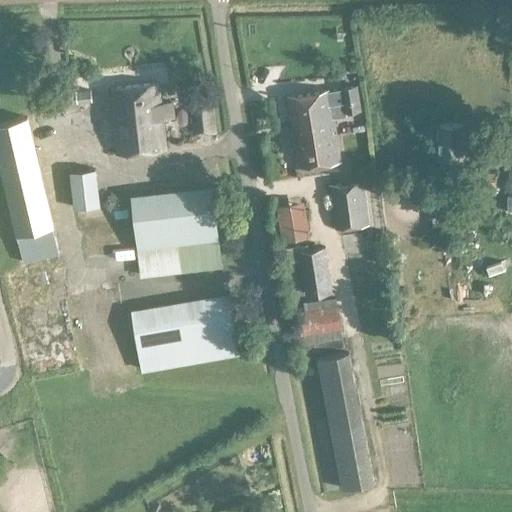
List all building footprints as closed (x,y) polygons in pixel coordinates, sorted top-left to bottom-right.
[(281,93),(281,82),(251,83),(251,94),(281,93)] [(110,90),(117,153),(165,147),(158,84),(110,90)] [(345,116),(344,112),(361,109),(357,85),(287,97),(291,125),(313,121),(316,136),(336,133),(334,117),(345,116)] [(90,89),(75,91),(77,102),(91,100),(90,89)] [(214,101),(193,103),(196,135),(217,133),(214,101)] [(86,122),(100,122),(99,108),(85,109),(86,122)] [(28,115),(0,122),(0,167),(23,263),(60,253),(53,226),(55,226),(28,115)] [(313,121),(291,125),(298,167),(341,160),(336,133),(316,136),(313,121)] [(439,124),(439,157),(439,174),(456,174),(456,156),(468,156),(467,139),(463,139),(462,124),(439,124)] [(73,207),(100,204),(96,168),(69,171),(73,207)] [(328,185),(334,229),(370,224),(364,179),(328,185)] [(213,184),(131,193),(137,249),(219,240),(213,184)] [(309,236),(304,200),(276,204),(282,240),(309,236)] [(458,201),(431,202),(432,226),(459,225),(458,201)] [(511,215),(497,216),(499,248),(511,246),(511,215)] [(92,224),(93,233),(113,231),(112,221),(92,224)] [(332,291),(325,245),(309,248),(308,243),(286,247),(288,261),(299,259),(305,295),(332,291)] [(138,267),(119,269),(120,281),(139,278),(138,267)] [(141,369),(239,352),(229,292),(131,309),(141,369)] [(336,298),(303,302),(304,310),(293,312),(295,335),(298,335),(300,353),(342,348),(336,298)] [(316,358),(330,430),(343,490),(375,483),(363,423),(349,352),(316,358)] [(23,404),(23,420),(34,420),(34,404),(23,404)]
